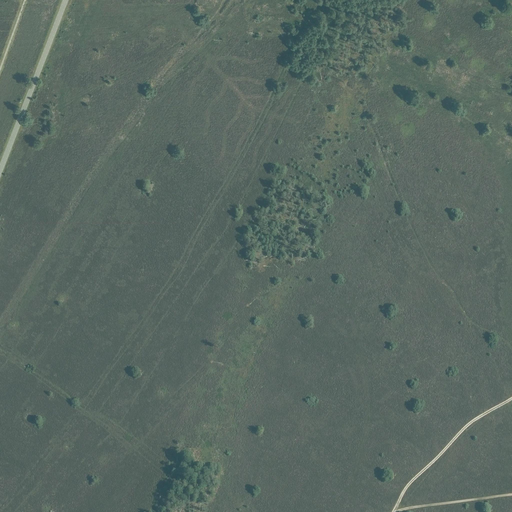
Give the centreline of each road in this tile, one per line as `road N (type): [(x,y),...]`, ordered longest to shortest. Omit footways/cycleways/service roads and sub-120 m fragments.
road 1 (tertiary): [(0,170),(65,0)]
road 2 (track): [(395,510),(412,479),(464,427),(511,398)]
